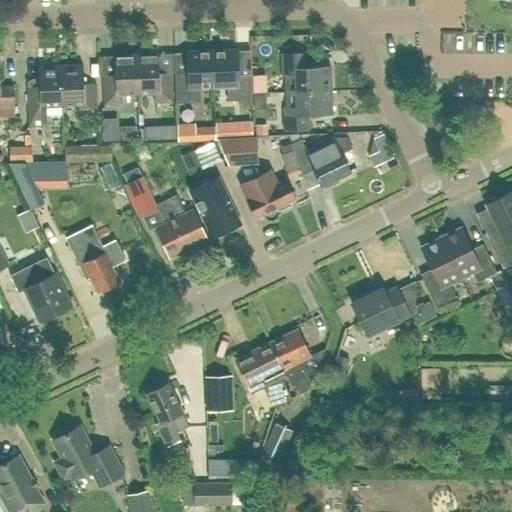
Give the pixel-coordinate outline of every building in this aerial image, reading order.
[(212,51),(213,87),(227,86),(227,101),(238,100),(238,105),(252,105),(251,75),(238,75),(237,50),(212,51)] [(213,87),(212,51),(187,52),(187,72),(175,73),(176,103),(200,102),(199,87),(213,87)] [(136,54),(137,94),(154,93),(154,102),(172,102),(171,72),(159,73),(158,53),(136,54)] [(283,76),(284,92),(331,90),(330,66),(306,67),(306,53),(281,54),(282,76),(283,76)] [(137,94),(136,54),(114,55),(114,75),(102,75),(104,104),(122,104),(121,94),(137,94)] [(82,64),(60,65),(62,116),(63,116),(62,105),(78,104),(78,113),(96,113),(95,83),(83,84),(82,64)] [(27,86),(28,107),(28,127),(46,126),(46,116),(62,116),(60,65),(38,66),(39,86),(27,86)] [(0,115),(15,115),(13,86),(0,86),(0,85),(0,115)] [(284,92),(284,108),(283,108),(284,130),(309,129),(308,115),(332,114),(331,90),(284,92)] [(217,139),(232,139),(252,137),(251,122),(216,124),(217,139)] [(194,124),(181,125),(182,141),(215,140),(214,127),(195,128),(194,124)] [(159,126),(160,140),(176,139),(175,125),(159,126)] [(25,161),(24,130),(17,131),(17,140),(9,140),(9,148),(9,161),(25,161)] [(24,130),(25,161),(41,160),(41,148),(41,139),(32,139),(32,130),(24,130)] [(302,175),(314,169),(321,185),(324,184),(326,187),(338,182),(336,178),(350,171),(341,153),(352,148),(346,136),(337,136),(306,151),(300,139),(291,144),(302,175)] [(200,169),(200,168),(221,159),(213,141),(192,150),(185,153),(185,154),(175,157),(183,175),(192,171),(193,172),(200,169)] [(65,145),(66,162),(111,161),(110,145),(65,145)] [(287,181),(278,186),(271,169),(240,184),(255,217),(276,207),(278,211),(291,205),(289,201),(295,198),(287,181)] [(142,176),(123,184),(134,209),(153,200),(142,176)] [(189,191),(212,238),(240,224),(218,177),(189,191)] [(511,262),(511,190),(506,194),(497,198),(496,197),(495,195),(491,197),(487,199),(488,202),(487,203),(485,204),(491,216),(496,228),(491,230),(485,233),(494,250),(502,268),(511,262)] [(176,195),(154,205),(154,206),(162,223),(154,227),(169,258),(206,240),(191,209),(184,212),(176,195)] [(441,237),(461,279),(473,273),(478,282),(498,272),(486,249),(475,255),(461,227),(441,237)] [(120,282),(112,266),(125,259),(115,239),(101,246),(97,237),(76,247),(84,262),(82,263),(97,293),(120,282)] [(461,279),(441,237),(421,247),(435,275),(424,280),(438,308),(457,298),(450,284),(461,279)] [(0,247),(0,269),(9,266),(0,247)] [(46,256),(9,274),(18,292),(24,289),(40,321),(71,306),(55,273),(46,256)] [(351,304),(361,323),(368,336),(411,315),(410,314),(416,311),(415,281),(398,289),(397,287),(386,292),(383,288),(351,304)] [(0,340),(5,338),(0,328),(11,324),(3,307),(0,308),(0,340)] [(287,377),(296,396),(307,390),(311,380),(302,360),(310,356),(297,330),(271,342),(288,376),(288,377),(287,377)] [(288,376),(271,342),(235,360),(251,394),(263,388),(273,408),(292,399),(282,379),(287,377),(288,377),(288,376)] [(326,382),(339,387),(350,358),(337,354),(326,382)] [(231,376),(206,377),(207,410),(232,409),(231,376)] [(147,394),(160,422),(155,424),(166,447),(181,440),(177,433),(189,427),(169,384),(147,394)] [(394,390),(394,402),(418,401),(417,389),(394,390)] [(259,457),(275,465),(291,430),(275,423),(259,457)] [(95,453),(81,426),(64,434),(62,432),(58,432),(56,434),(54,436),(54,440),(52,440),(61,458),(54,462),(63,480),(71,476),(73,479),(91,470),(100,486),(124,474),(110,446),(95,453)] [(216,456),(217,473),(238,472),(237,455),(216,456)] [(40,499),(42,498),(36,488),(38,487),(34,479),(32,480),(19,456),(0,465),(0,487),(2,492),(0,493),(0,494),(9,511),(10,511),(12,511),(15,511),(29,505),(31,510),(43,504),(40,499)] [(293,493),(316,493),(316,475),(294,475),(293,493)] [(194,483),(194,506),(232,505),(232,482),(194,483)] [(129,511),(152,511),(148,490),(126,494),(129,511)]
